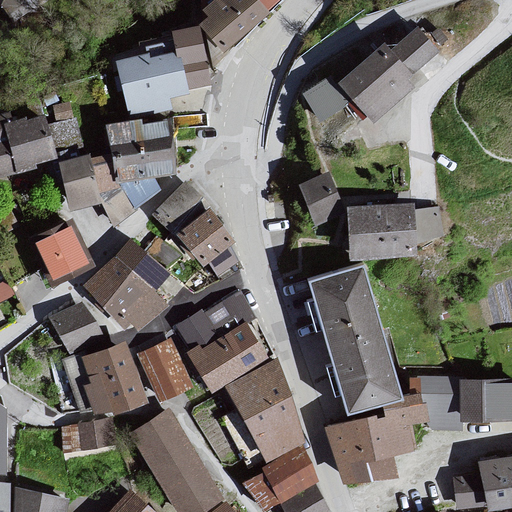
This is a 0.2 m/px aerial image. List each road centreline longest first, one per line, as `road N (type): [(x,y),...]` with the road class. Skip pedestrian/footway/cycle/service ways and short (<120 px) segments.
road 1 (residential): [(0,345),(185,178),(240,166)]
road 2 (residential): [(252,251),(342,511)]
road 3 (residential): [(304,0),(255,73),(240,166)]
road 4 (unclassified): [(0,385),(48,419),(127,416),(160,401)]
road 5 (unclassified): [(133,349),(183,306),(244,276),(252,251)]
